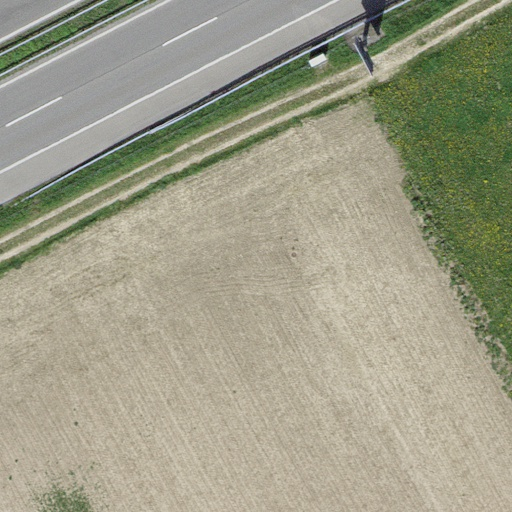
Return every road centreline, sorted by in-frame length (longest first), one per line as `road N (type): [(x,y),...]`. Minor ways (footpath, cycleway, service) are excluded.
road 1 (track): [(0,249),(492,0)]
road 2 (motorway): [(0,129),(251,0)]
